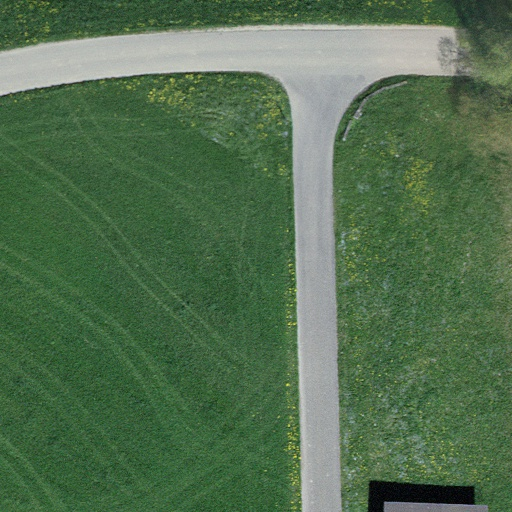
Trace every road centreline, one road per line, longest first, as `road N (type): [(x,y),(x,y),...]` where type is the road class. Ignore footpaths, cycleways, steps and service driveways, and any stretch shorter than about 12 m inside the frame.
road 1 (unclassified): [(329,511),(315,48)]
road 2 (unclassified): [(0,74),(111,56),(315,48)]
road 3 (unclassified): [(315,48),(511,55)]
